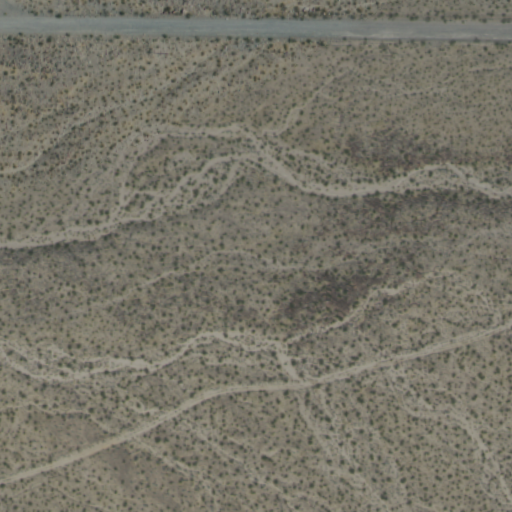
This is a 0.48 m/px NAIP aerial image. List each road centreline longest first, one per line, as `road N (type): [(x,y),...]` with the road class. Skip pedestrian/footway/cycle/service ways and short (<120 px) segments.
road 1 (track): [(511,316),(293,388),(206,396),(71,463),(0,480)]
road 2 (residential): [(511,32),(0,25)]
